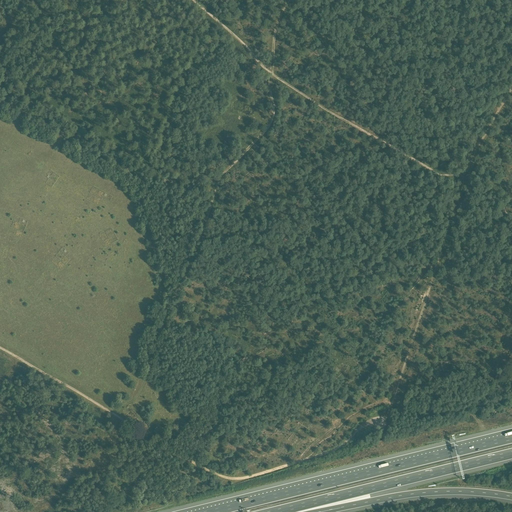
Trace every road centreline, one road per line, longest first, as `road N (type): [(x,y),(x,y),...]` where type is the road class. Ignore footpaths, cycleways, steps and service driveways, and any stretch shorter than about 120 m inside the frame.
road 1 (track): [(120,418),(146,378),(220,177),(273,114),(274,37),(287,0)]
road 2 (track): [(198,0),(273,76),(434,171),(464,179)]
road 3 (motorway): [(511,438),(210,511)]
road 4 (motorway): [(277,511),(511,453)]
road 5 (track): [(391,402),(464,179)]
road 6 (track): [(120,418),(140,438),(223,477),(305,459)]
road 7 (motorway): [(322,511),(414,494),(511,497)]
road 8 (track): [(0,346),(120,418)]
